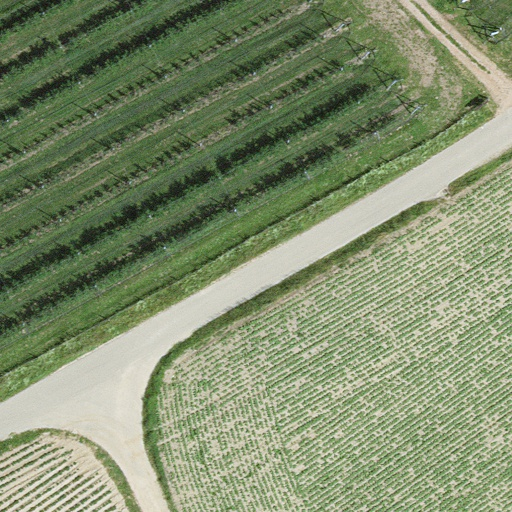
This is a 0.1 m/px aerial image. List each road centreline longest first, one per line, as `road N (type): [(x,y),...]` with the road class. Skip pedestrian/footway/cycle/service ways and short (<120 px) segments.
road 1 (unclassified): [(511,124),(0,420)]
road 2 (track): [(98,363),(162,511)]
road 3 (track): [(511,95),(421,0)]
